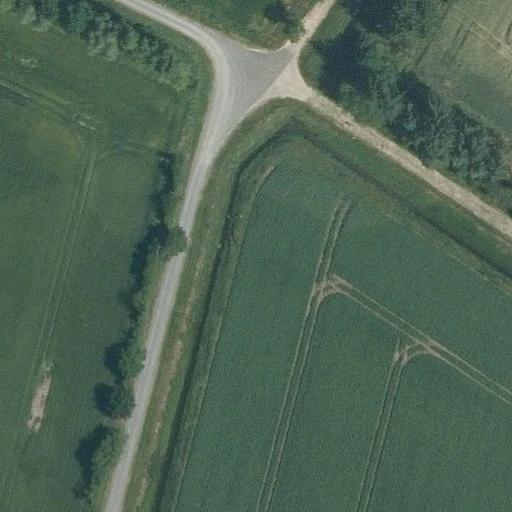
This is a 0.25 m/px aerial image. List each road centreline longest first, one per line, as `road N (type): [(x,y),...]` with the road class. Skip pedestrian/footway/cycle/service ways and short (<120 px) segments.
road 1 (unclassified): [(112,511),(230,57)]
road 2 (track): [(263,69),(511,237)]
road 3 (unclassified): [(230,57),(113,0)]
